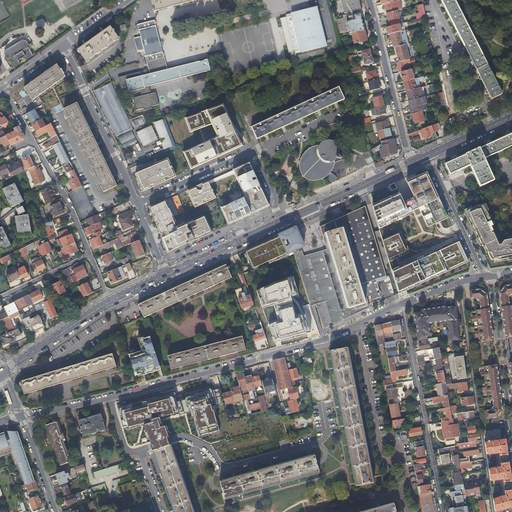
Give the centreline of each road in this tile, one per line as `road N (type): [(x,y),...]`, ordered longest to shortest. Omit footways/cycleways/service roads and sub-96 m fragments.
road 1 (residential): [(268,354),(21,416)]
road 2 (residential): [(458,280),(492,511)]
road 3 (residential): [(402,303),(442,511)]
road 4 (residential): [(283,221),(252,152),(137,204)]
road 5 (residential): [(137,204),(62,44)]
road 6 (residential): [(368,0),(411,162)]
road 7 (residential): [(490,276),(511,437)]
road 8 (residential): [(402,303),(268,354)]
road 9 (tertiary): [(283,221),(411,162)]
road 10 (residential): [(483,276),(427,155)]
road 11 (tertiary): [(2,373),(109,300)]
road 12 (tertiary): [(167,274),(283,221)]
road 13 (residential): [(89,254),(33,141)]
